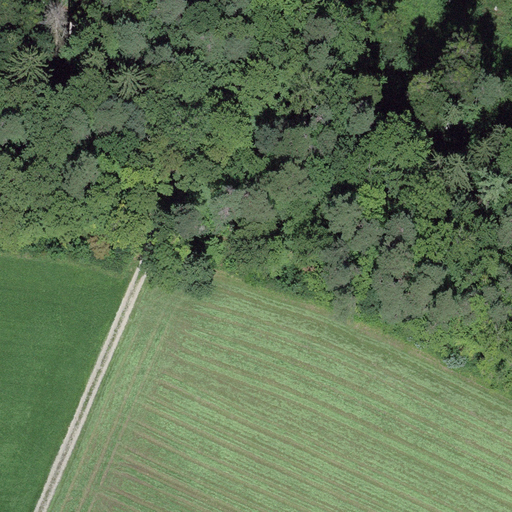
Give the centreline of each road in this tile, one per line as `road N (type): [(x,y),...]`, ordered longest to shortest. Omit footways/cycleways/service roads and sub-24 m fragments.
road 1 (track): [(40,511),(201,138)]
road 2 (residential): [(511,251),(232,103)]
road 3 (unclassified): [(232,103),(44,0)]
road 4 (track): [(0,180),(98,177),(201,138)]
road 5 (track): [(201,138),(232,103),(267,0)]
